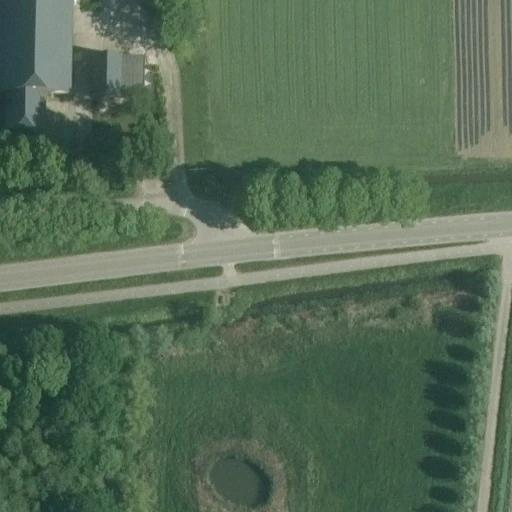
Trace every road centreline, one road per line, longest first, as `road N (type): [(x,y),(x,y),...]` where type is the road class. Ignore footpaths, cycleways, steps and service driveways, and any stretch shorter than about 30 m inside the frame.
road 1 (tertiary): [(511,226),(225,253)]
road 2 (residential): [(0,209),(180,206),(212,223),(225,253)]
road 3 (tertiary): [(225,253),(0,280)]
